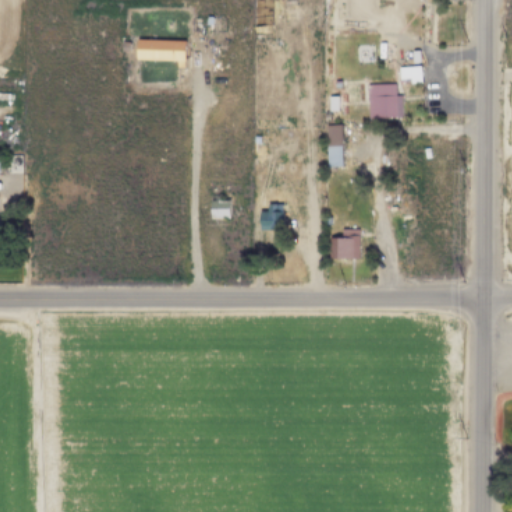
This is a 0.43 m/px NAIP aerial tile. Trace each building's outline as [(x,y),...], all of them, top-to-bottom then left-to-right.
[(261,0),(261,27),(252,27),(252,0),(261,0)] [(355,28),(364,28),(364,43),(355,43),(355,28)] [(252,38),(259,39),(259,47),(251,47),(252,38)] [(135,39),(183,42),(183,55),(183,67),(176,67),(176,61),(134,59),(135,39)] [(121,42),(128,41),(129,52),(122,52),(121,42)] [(383,65),(396,65),(396,66),(419,66),(419,83),(389,84),(389,82),(383,82),(383,65)] [(333,82),(341,81),(341,89),(333,89),(333,82)] [(367,84),(399,84),(399,118),(367,118),(367,84)] [(330,99),(339,99),(339,111),(330,111),(330,99)] [(325,125),(339,125),(340,167),(325,167),(325,125)] [(0,157),(19,157),(19,174),(0,174),(0,157)] [(223,219),(223,225),(217,225),(218,219),(210,219),(210,202),(227,202),(227,219),(223,219)] [(266,211),(266,204),(281,204),(281,230),(266,230),(266,229),(258,229),(258,211),(266,211)] [(352,243),(352,260),(327,260),(327,238),(341,238),(341,230),(357,229),(357,243),(352,243)]
